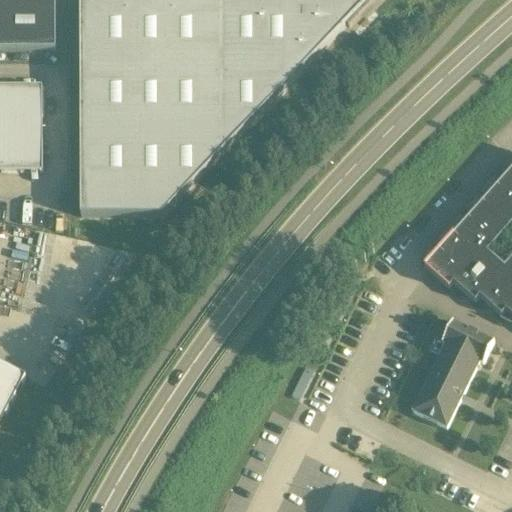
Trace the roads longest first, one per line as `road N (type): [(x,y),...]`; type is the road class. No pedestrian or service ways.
road 1 (tertiary): [(101,511),(189,367),(279,247),(353,165),(511,16)]
road 2 (unknown): [(328,511),(350,456),(291,434)]
